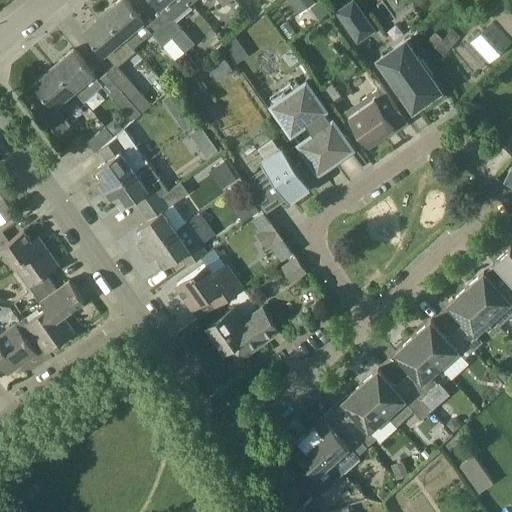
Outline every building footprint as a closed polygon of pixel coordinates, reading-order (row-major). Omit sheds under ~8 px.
[(128,0),(120,0),(105,13),(134,47),(151,33),(163,47),(174,38),(158,19),(147,28),(142,22),(145,20),(128,0)] [(167,12),(158,19),(174,38),(184,30),(174,18),(192,3),(189,0),(154,0),(160,7),(162,5),(167,12)] [(291,0),(300,12),(316,1),(315,0),(291,0)] [(340,12),(359,40),(373,30),(354,2),(340,12)] [(106,53),(116,64),(118,67),(118,66),(137,50),(134,47),(105,13),(85,30),(105,53),(106,53)] [(489,63),(511,42),(491,22),(469,42),(489,63)] [(444,39),(436,31),(428,39),(444,55),(461,37),(453,29),(444,39)] [(184,30),(174,38),(186,51),(195,44),(184,30)] [(237,36),(226,44),(232,52),(243,45),(237,36)] [(421,61),(407,41),(382,59),(389,69),(391,68),(399,79),(397,81),(416,108),(421,104),(423,107),(439,96),(436,93),(441,90),(431,76),(435,73),(425,59),(421,61)] [(85,101),(103,86),(98,80),(93,74),(94,72),(75,49),(55,66),(75,89),(85,101)] [(128,86),(132,82),(118,66),(118,67),(116,64),(108,71),(123,89),(128,86)] [(56,105),(75,89),(55,66),(35,83),(40,88),(29,98),(35,105),(33,107),(48,125),(50,123),(61,136),(74,126),(56,105)] [(114,98),(123,89),(108,71),(98,80),(103,86),(114,98)] [(184,86),(197,105),(210,96),(197,77),(184,86)] [(319,173),(323,170),(344,155),(342,154),(351,148),(335,125),(331,127),(325,119),(329,116),(306,83),(273,106),(295,139),(307,131),(313,140),(301,148),(319,173)] [(368,140),(370,144),(396,126),(389,116),(400,108),(384,85),(347,111),(361,130),(360,131),(367,141),(368,140)] [(143,112),(152,105),(142,93),(138,97),(128,86),(123,89),(143,112)] [(132,121),(143,112),(123,89),(114,98),(132,121)] [(169,108),(185,130),(197,122),(181,100),(169,108)] [(116,118),(106,125),(114,135),(123,127),(116,118)] [(196,140),(207,133),(202,125),(191,133),(196,140)] [(112,139),(110,137),(104,129),(88,142),(97,152),(100,149),(112,139)] [(97,184),(103,193),(136,170),(122,151),(126,148),(117,135),(112,139),(100,149),(108,160),(97,168),(105,179),(97,184)] [(262,159),(267,165),(245,180),(267,212),(289,197),(290,199),(312,184),(284,144),(280,147),(274,138),(260,148),(266,157),(262,159)] [(239,179),(226,161),(211,172),(223,190),(239,179)] [(136,199),(143,209),(166,193),(145,163),(136,170),(103,193),(109,201),(117,196),(125,207),(136,199)] [(139,243),(145,252),(177,228),(164,210),(189,193),(182,182),(166,193),(143,209),(150,219),(138,227),(147,238),(139,243)] [(260,211),(248,194),(232,204),(244,222),(260,211)] [(0,204),(0,211),(7,221),(16,215),(6,200),(0,204)] [(266,211),(254,220),(261,230),(257,233),(267,248),(271,245),(282,261),(295,252),(266,211)] [(177,228),(145,252),(151,260),(158,255),(167,266),(182,255),(188,265),(208,252),(201,241),(190,247),(177,228)] [(0,234),(0,242),(16,265),(45,245),(39,236),(32,241),(25,230),(10,240),(4,231),(0,234)] [(16,265),(20,271),(35,294),(53,281),(48,274),(60,265),(45,245),(16,265)] [(511,248),(494,264),(511,282),(511,283),(511,248)] [(298,257),(283,268),(292,281),(307,270),(298,257)] [(244,288),(236,277),(228,266),(215,275),(207,263),(178,283),(194,306),(210,296),(217,306),(244,288)] [(511,317),(511,283),(511,282),(502,290),(485,271),(467,287),(495,318),(502,326),(511,317)] [(35,294),(46,309),(55,322),(64,315),(85,301),(70,280),(59,288),(53,281),(35,294)] [(495,318),(467,287),(450,304),(467,323),(458,331),(475,351),(485,343),(477,334),(495,318)] [(235,308),(208,326),(226,351),(233,351),(247,354),(280,330),(264,307),(244,321),(235,308)] [(46,309),(27,322),(36,336),(48,352),(76,332),(64,315),(55,322),(46,309)] [(27,322),(25,318),(0,335),(0,343),(17,367),(38,353),(30,341),(36,336),(27,322)] [(475,351),(458,331),(449,339),(432,320),(414,336),(441,367),(459,351),(466,359),(475,351)] [(441,367),(414,336),(397,352),(414,371),(405,379),(422,399),(439,384),(432,375),(441,367)] [(17,367),(0,343),(0,368),(4,367),(8,373),(17,367)] [(433,411),(422,399),(405,379),(396,387),(379,369),(361,385),(388,415),(398,426),(415,411),(422,420),(433,411)] [(498,373),(505,382),(511,375),(511,370),(511,369),(503,369),(498,373)] [(388,415),(361,385),(344,401),(356,414),(347,422),(368,447),(377,439),(370,431),(388,415)] [(368,447),(347,422),(344,419),(334,427),(325,417),(308,432),(334,460),(350,446),(359,455),(368,447)] [(447,424),(455,432),(463,424),(459,419),(452,419),(447,424)] [(334,460),(308,432),(292,447),(303,459),(291,470),(315,498),(344,472),(334,460)] [(475,453),(461,463),(480,490),(494,480),(475,453)] [(409,475),(403,460),(392,465),(398,480),(409,475)] [(376,494),(382,500),(383,500),(392,491),(386,485),(376,494)]
